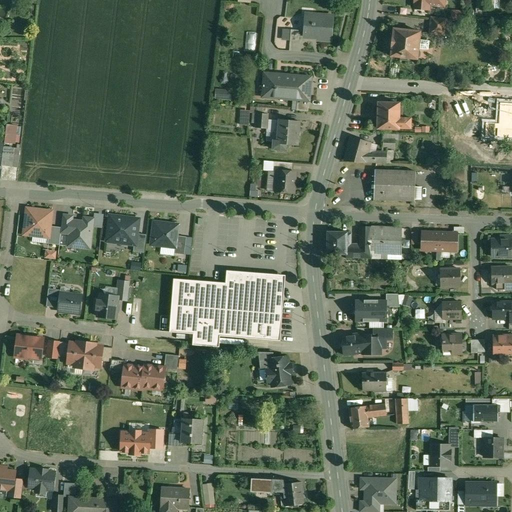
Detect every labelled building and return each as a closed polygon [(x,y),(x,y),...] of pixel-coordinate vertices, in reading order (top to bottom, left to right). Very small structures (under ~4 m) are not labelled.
[(478,0),(478,9),(493,10),(494,0),(478,0)] [(313,18),(305,17),(304,36),(317,37),(316,40),(332,41),(334,17),(313,15),(313,18)] [(446,19),(432,18),(430,34),(445,36),(446,19)] [(421,32),(394,29),(391,57),(401,58),(400,60),(409,61),(410,59),(418,59),(421,32)] [(301,31),(291,30),(290,41),(300,42),(301,31)] [(312,78),(264,74),(262,98),(292,101),(310,102),(312,78)] [(232,91),(216,90),(216,99),(232,100),(232,91)] [(310,102),(292,101),(292,110),(310,111),(310,102)] [(400,103),(379,103),(379,129),(412,129),(412,118),(400,118),(400,103)] [(247,125),(247,110),(238,110),(238,125),(247,125)] [(269,115),(258,114),(257,128),(267,129),(269,115)] [(300,123),(280,121),(279,141),(279,144),(287,145),(299,145),(300,123)] [(18,126),(3,126),(2,143),(18,144),(18,126)] [(370,143),(352,137),(344,162),(365,163),(370,143)] [(396,139),(384,139),(384,148),(396,148),(396,139)] [(287,145),(279,144),(279,141),(275,140),(274,150),(287,151),(287,145)] [(0,166),(17,167),(18,145),(0,144),(0,166)] [(385,150),(372,150),(372,163),(384,163),(385,150)] [(293,163),(275,162),(274,172),(278,172),(278,171),(292,172),(293,163)] [(463,185),(463,168),(449,168),(449,185),(463,185)] [(416,172),(375,170),(374,200),(415,202),(416,172)] [(292,172),(278,171),(278,172),(276,192),(294,193),(296,172),(292,172)] [(52,212),(27,208),(23,235),(33,236),(33,234),(48,236),(49,236),(50,226),(52,212)] [(93,219),(93,225),(102,226),(104,215),(94,213),(93,219)] [(72,216),(63,215),(61,228),(59,245),(90,249),(93,225),(93,219),(84,218),(83,222),(72,220),(72,216)] [(139,219),(109,216),(106,242),(134,245),(136,245),(137,234),(139,219)] [(179,225),(154,222),(151,245),(170,247),(176,247),(178,236),(179,225)] [(61,228),(50,226),(49,236),(48,236),(47,244),(59,245),(61,228)] [(402,228),(360,227),(360,247),(372,247),(372,254),(402,254),(402,228)] [(454,233),(423,232),(422,250),(437,251),(442,251),(457,251),(457,233),(454,233)] [(347,233),(328,233),(328,254),(347,254),(347,247),(352,247),(352,233),(347,233)] [(146,235),(137,234),(136,245),(134,245),(133,252),(144,253),(146,235)] [(187,237),(178,236),(176,247),(175,254),(185,255),(186,245),(187,237)] [(511,236),(501,236),(502,240),(492,240),(493,257),(511,256),(511,236)] [(352,247),(347,247),(347,254),(346,258),(372,259),(372,254),(372,247),(360,247),(352,247)] [(511,267),(492,268),(492,284),(497,284),(497,290),(511,289),(511,267)] [(461,286),(460,269),(441,270),(442,287),(452,287),(452,286),(461,286)] [(226,284),(174,279),(170,332),(193,334),(192,345),(218,347),(219,336),(280,341),(285,276),(227,272),(226,284)] [(118,282),(117,297),(119,297),(118,300),(127,301),(129,283),(118,282)] [(60,293),(61,293),(61,292),(49,290),(47,307),(58,309),(60,293)] [(61,293),(60,293),(58,309),(57,312),(80,315),(82,296),(61,293)] [(100,295),(97,319),(116,321),(118,300),(119,297),(117,297),(100,295)] [(387,300),(355,300),(355,322),(387,323),(387,300)] [(511,303),(511,302),(493,303),(493,319),(504,319),(504,318),(511,318),(511,322),(511,303)] [(461,319),(461,303),(443,303),(443,320),(461,319)] [(392,329),(374,329),(374,338),(386,338),(386,339),(392,339),(392,329)] [(353,336),(342,338),(344,356),(363,353),(361,335),(361,334),(353,335),(353,336)] [(462,335),(454,336),(454,335),(443,335),(443,334),(443,350),(444,351),(444,350),(453,350),(453,355),(454,355),(454,354),(462,353),(462,354),(463,354),(463,334),(462,334),(462,335)] [(374,338),(367,338),(367,335),(361,335),(363,353),(363,354),(381,354),(381,348),(386,348),(386,339),(386,338),(374,338)] [(511,335),(493,336),(494,354),(511,353),(511,335)] [(44,339),(18,336),(16,356),(23,357),(25,360),(30,360),(32,358),(41,359),(44,339)] [(60,343),(49,341),(47,357),(58,359),(59,356),(60,343)] [(70,343),(60,342),(60,343),(59,356),(69,357),(70,343)] [(78,344),(71,343),(69,357),(68,364),(75,364),(74,367),(84,368),(87,343),(78,342),(78,344)] [(96,344),(87,343),(84,368),(93,370),(94,367),(101,367),(101,361),(103,347),(96,346),(96,344)] [(113,348),(103,347),(101,361),(111,362),(112,360),(113,348)] [(274,359),(273,353),(259,353),(261,369),(266,368),(268,382),(272,382),(273,387),(288,385),(288,380),(290,379),(287,358),(274,359)] [(179,356),(166,355),(165,368),(165,369),(177,370),(179,356)] [(126,361),(112,360),(111,362),(110,371),(124,373),(125,365),(126,365),(126,361)] [(126,365),(125,365),(124,373),(123,387),(143,390),(143,388),(145,368),(126,365)] [(165,368),(145,366),(145,368),(143,388),(163,390),(165,369),(165,368)] [(387,393),(387,374),(363,374),(363,392),(374,392),(374,393),(387,393)] [(205,406),(214,406),(214,395),(204,395),(205,406)] [(408,399),(396,399),(397,415),(409,415),(408,399)] [(492,400),(492,406),(497,406),(497,413),(510,413),(509,399),(492,400)] [(386,404),(350,408),(352,430),(369,427),(368,419),(387,416),(386,404)] [(471,414),(471,424),(480,424),(480,422),(497,422),(497,413),(497,406),(492,406),(473,406),(473,413),(471,414)] [(203,420),(183,419),(182,434),(182,443),(201,444),(203,420)] [(140,453),(149,453),(150,434),(140,433),(140,431),(131,431),(131,433),(122,433),(121,452),(129,452),(129,454),(140,455),(140,453)] [(449,444),(449,447),(458,447),(459,431),(449,431),(449,444)] [(182,434),(170,433),(168,446),(182,447),(182,443),(182,434)] [(492,438),(483,438),(483,459),(503,459),(503,439),(492,438)] [(430,444),(429,467),(449,467),(449,461),(451,461),(451,450),(449,450),(449,447),(449,444),(430,444)] [(16,471),(4,470),(4,467),(0,466),(0,489),(9,490),(14,491),(15,479),(16,471)] [(48,470),(39,469),(39,471),(31,470),(29,487),(37,488),(37,490),(45,491),(45,489),(53,490),(56,472),(48,472),(48,470)] [(396,479),(360,478),(359,491),(363,491),(363,501),(359,501),(359,511),(363,511),(379,511),(379,504),(395,505),(396,479)] [(450,479),(420,478),(420,500),(416,500),(416,511),(450,511),(450,479)] [(24,480),(15,479),(14,491),(9,490),(8,497),(22,498),(24,480)] [(273,480),(260,479),(259,492),(273,493),(273,480)] [(302,482),(284,484),(284,480),(273,480),(273,493),(273,492),(284,492),(285,497),(281,498),(282,507),(286,506),(286,507),(304,505),(302,492),(303,492),(302,482)] [(77,484),(65,483),(64,496),(64,497),(70,497),(76,498),(77,484)] [(497,483),(465,483),(465,492),(465,505),(465,506),(497,506),(497,497),(497,484),(497,483)] [(183,490),(169,489),(162,488),(161,507),(162,507),(161,511),(174,511),(174,507),(189,508),(190,490),(183,489),(183,490)] [(64,496),(54,496),(53,511),(61,511),(63,511),(64,497),(64,496)] [(76,498),(70,497),(69,511),(116,511),(117,500),(76,498)]
